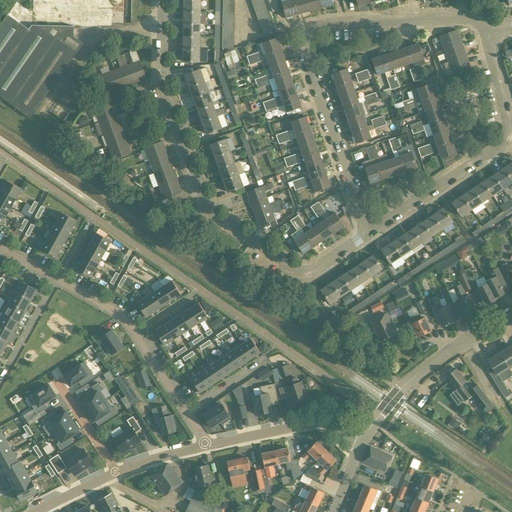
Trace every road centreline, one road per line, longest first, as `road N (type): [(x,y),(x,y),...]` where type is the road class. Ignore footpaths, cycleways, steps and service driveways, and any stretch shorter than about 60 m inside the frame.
road 1 (residential): [(372,238),(302,274),(207,208),(165,102),(165,0)]
road 2 (residential): [(372,238),(301,32),(329,22),(485,26)]
road 3 (residential): [(363,439),(413,376),(511,316)]
road 4 (residential): [(511,143),(372,238)]
road 5 (residential): [(202,445),(315,422),(363,439)]
